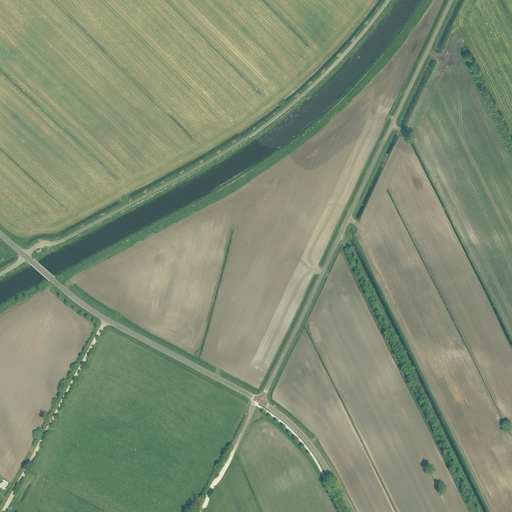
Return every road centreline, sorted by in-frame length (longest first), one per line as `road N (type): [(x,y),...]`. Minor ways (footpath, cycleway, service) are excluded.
road 1 (unclassified): [(24,256),(251,135),(339,59),(387,0)]
road 2 (unclassified): [(260,402),(451,0)]
road 3 (unclassified): [(260,402),(105,320),(27,258)]
road 4 (track): [(105,320),(2,511)]
road 5 (residential): [(347,511),(309,444),(260,402)]
road 6 (track): [(260,402),(199,511)]
